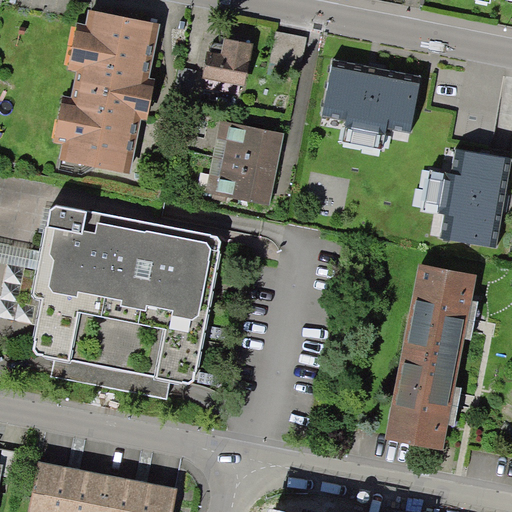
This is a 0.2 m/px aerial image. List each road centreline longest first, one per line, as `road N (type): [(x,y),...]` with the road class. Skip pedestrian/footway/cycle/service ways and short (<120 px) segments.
road 1 (residential): [(506,511),(238,462)]
road 2 (residential): [(244,0),(511,52)]
road 3 (residential): [(238,462),(0,410)]
